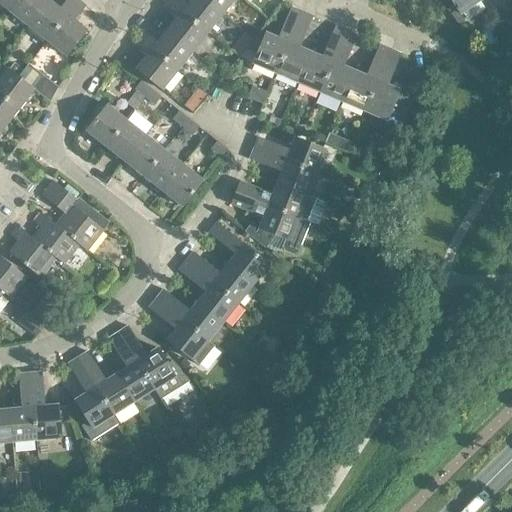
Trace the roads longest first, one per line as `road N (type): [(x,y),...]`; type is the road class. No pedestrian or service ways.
road 1 (residential): [(146,252),(142,230),(45,151),(126,9)]
road 2 (residential): [(146,252),(184,231),(222,183),(241,137),(198,113)]
road 3 (residential): [(0,356),(51,345),(109,314),(136,285),(146,252)]
